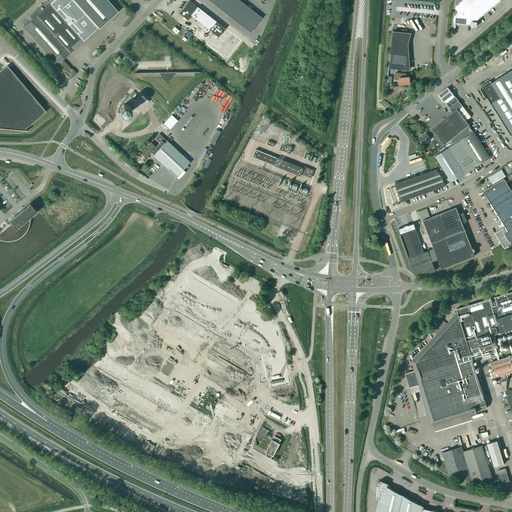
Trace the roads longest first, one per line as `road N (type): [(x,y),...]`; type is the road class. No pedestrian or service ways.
road 1 (trunk): [(357,0),(329,277)]
road 2 (trunk): [(355,266),(365,0)]
road 3 (trunk): [(328,288),(328,511)]
road 4 (unclassified): [(319,511),(309,383),(273,296)]
road 5 (trunk): [(345,511),(354,289)]
road 6 (motorway): [(0,413),(185,511)]
road 7 (motorway): [(0,343),(21,293),(105,226),(126,194)]
road 8 (motorway): [(221,511),(46,424)]
road 9 (unclassified): [(365,452),(395,286)]
road 10 (motorway): [(116,190),(99,219),(0,295)]
road 11 (unclassified): [(511,507),(440,492),(365,452)]
road 12 (trunk): [(199,225),(328,288)]
road 13 (unclassified): [(380,219),(448,194),(507,157)]
road 14 (trunk): [(329,277),(199,225)]
road 15 (unclassified): [(75,122),(98,61),(146,12)]
